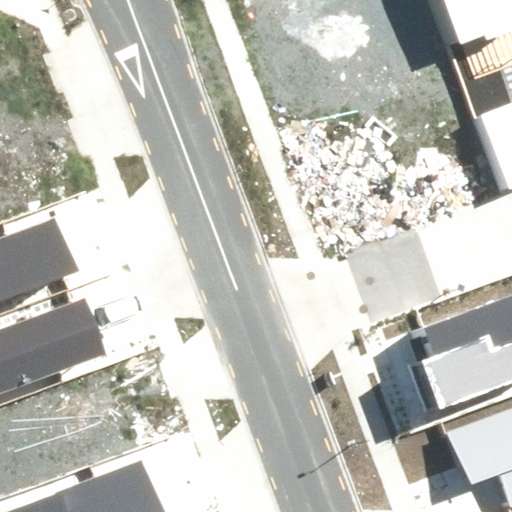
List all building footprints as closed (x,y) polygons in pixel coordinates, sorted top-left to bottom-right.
[(511,0),(438,0),(455,46),(486,35),(488,40),(511,30),(511,0)] [(511,101),(479,114),(507,184),(511,182),(511,101)] [(0,240),(0,298),(79,269),(60,219),(0,240)] [(417,361),(433,408),(511,381),(511,297),(421,328),(430,356),(417,361)] [(0,331),(0,389),(105,351),(86,300),(0,331)] [(511,412),(455,433),(473,481),(494,474),(507,510),(511,508),(511,412)] [(28,511),(162,511),(147,470),(28,511)]
